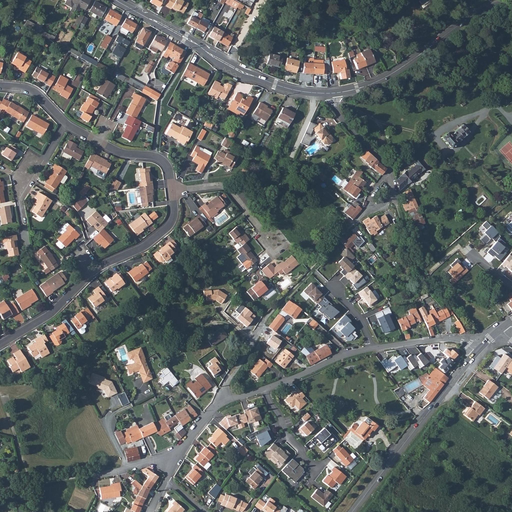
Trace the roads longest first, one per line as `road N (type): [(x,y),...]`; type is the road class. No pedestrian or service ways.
road 1 (residential): [(171,190),(166,228),(92,271),(49,315),(0,344)]
road 2 (tertiary): [(117,0),(240,71),(330,93)]
road 3 (tertiary): [(330,93),(384,78),(470,15),(511,3)]
road 4 (secondary): [(352,511),(476,351)]
road 5 (residential): [(311,269),(261,323),(225,400)]
